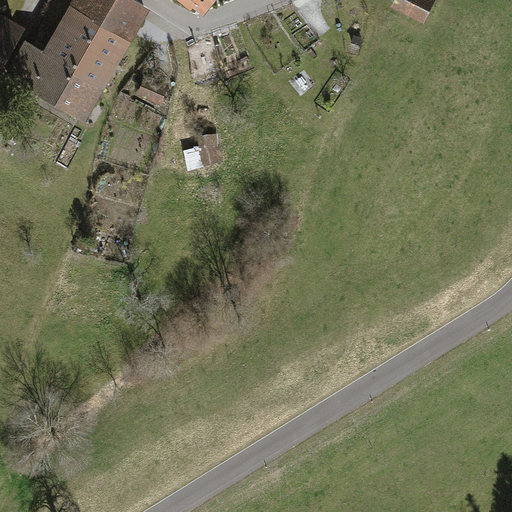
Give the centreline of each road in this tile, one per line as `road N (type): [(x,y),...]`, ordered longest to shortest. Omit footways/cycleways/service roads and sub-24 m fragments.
road 1 (unclassified): [(511,293),(477,323),(167,511)]
road 2 (unclassified): [(148,0),(193,27),(273,0)]
